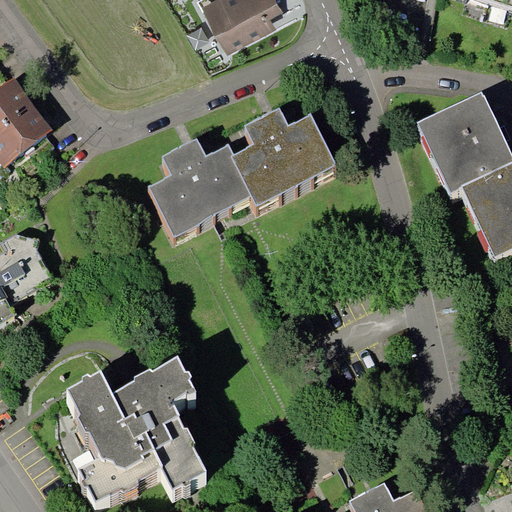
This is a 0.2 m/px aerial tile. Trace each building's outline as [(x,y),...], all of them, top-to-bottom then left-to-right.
[(217,0),(202,8),(228,56),(276,31),(270,19),(283,12),(276,0),(217,0)] [(511,0),(480,0),(511,10),(511,0)] [(210,42),(202,27),(187,36),(196,50),(210,42)] [(0,88),(0,128),(33,103),(14,78),(0,88)] [(450,192),(461,186),(511,162),(511,152),(483,92),(418,122),(450,192)] [(54,130),(33,103),(0,128),(0,160),(5,168),(13,162),(46,137),(54,130)] [(289,126),(280,108),(244,126),(253,144),(235,153),(231,155),(251,195),(257,206),(337,165),(311,114),(289,126)] [(56,148),(46,137),(13,162),(24,175),(56,148)] [(251,195),(231,155),(235,153),(229,144),(207,157),(197,138),(163,156),(171,176),(149,187),(174,237),(199,226),(214,215),(251,195)] [(511,162),(461,186),(495,258),(511,250),(511,162)] [(0,255),(0,286),(2,285),(8,298),(6,299),(10,305),(54,280),(37,249),(39,239),(18,234),(1,242),(7,252),(0,255)] [(0,286),(0,324),(16,315),(10,305),(6,299),(8,298),(2,285),(0,286)] [(82,380),(67,388),(80,414),(78,418),(86,432),(89,433),(102,457),(78,468),(78,481),(79,483),(81,482),(84,487),(88,487),(95,501),(110,494),(110,496),(122,490),(125,492),(138,485),(138,480),(161,467),(172,490),(183,485),(185,487),(191,483),(191,480),(207,471),(194,447),(195,442),(189,428),(184,429),(179,416),(181,415),(173,402),(187,392),(189,394),(197,391),(191,379),(192,376),(190,371),(186,371),(178,355),(152,370),(150,368),(134,376),(134,380),(113,392),(101,369),(91,375),(88,373),(82,376),(82,380)] [(427,511),(416,490),(394,501),(385,483),(349,501),(354,511),(427,511)]
